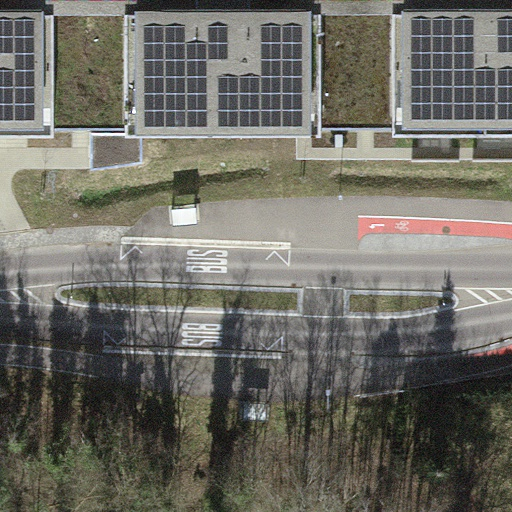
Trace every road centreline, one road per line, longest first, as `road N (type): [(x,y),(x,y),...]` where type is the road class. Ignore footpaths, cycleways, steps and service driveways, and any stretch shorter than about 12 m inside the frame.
road 1 (secondary): [(0,312),(67,325),(324,335),(427,335),(511,318)]
road 2 (secondary): [(511,269),(69,264),(0,279)]
